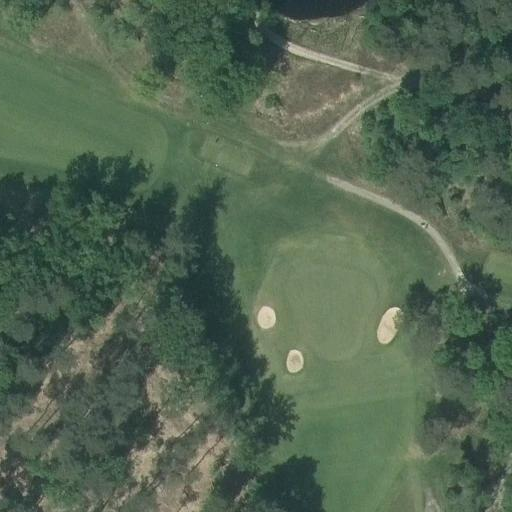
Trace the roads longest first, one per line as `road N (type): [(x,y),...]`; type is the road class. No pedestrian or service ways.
road 1 (track): [(511,306),(478,301),(444,240),(300,155),(23,20),(7,0)]
road 2 (track): [(511,137),(392,79),(266,34),(250,0)]
